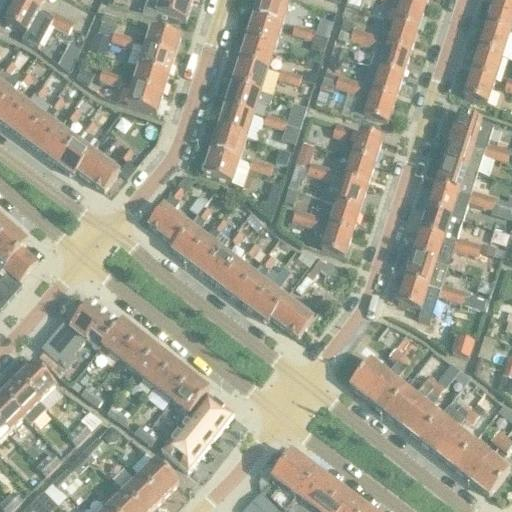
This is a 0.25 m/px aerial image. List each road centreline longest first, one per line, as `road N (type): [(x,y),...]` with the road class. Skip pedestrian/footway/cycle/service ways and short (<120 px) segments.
road 1 (residential): [(305,385),(365,303),(463,0)]
road 2 (residential): [(225,0),(175,154),(111,232)]
road 3 (residential): [(84,261),(281,418)]
road 4 (residential): [(305,385),(111,232)]
road 5 (residential): [(465,511),(305,385)]
road 6 (residential): [(281,418),(401,511)]
road 7 (residential): [(111,232),(0,154)]
road 8 (residential): [(84,261),(0,353)]
road 9 (residential): [(200,511),(281,418)]
